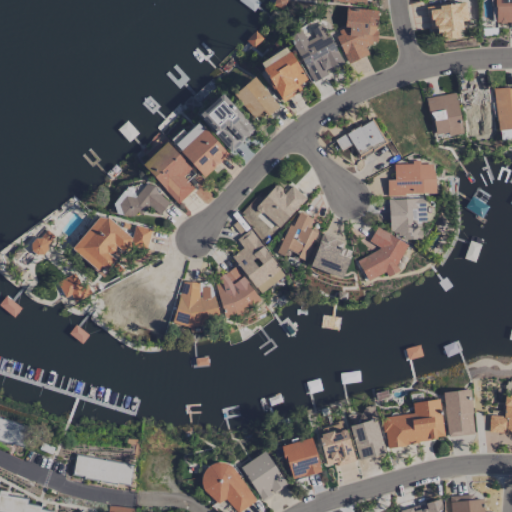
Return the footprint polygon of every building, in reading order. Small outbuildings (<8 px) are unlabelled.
[(511,0),(493,0),(494,23),(511,22),(511,0)] [(425,7),(428,30),(436,29),(437,38),(460,36),(458,22),(466,21),(464,3),(425,7)] [(376,10),(345,8),(344,23),(345,27),(337,30),(336,40),(346,64),(367,55),(364,46),(376,41),(376,33),(375,30),(376,10)] [(309,28),(313,37),(305,40),(301,30),(288,35),(310,83),(326,75),(325,73),(342,66),(322,22),(309,28)] [(258,63),(281,102),(301,90),(297,85),(305,80),(285,47),(258,63)] [(232,94),(251,118),(260,112),(264,117),(277,107),(253,77),(232,94)] [(511,86),(491,90),(497,131),(511,128),(511,86)] [(465,133),(491,130),(486,88),(461,91),(465,133)] [(230,152),(253,129),(220,93),(196,115),(230,152)] [(454,93),(425,98),(432,135),(445,133),(446,136),(461,133),(454,93)] [(370,118),(333,140),(340,151),(350,145),(357,157),(384,142),(370,118)] [(202,177),(227,155),(196,122),(172,145),(202,177)] [(177,203),(193,188),(181,176),(189,168),(165,142),(140,165),(177,203)] [(392,163),(392,180),(385,180),(385,195),(433,194),(432,164),(419,164),(419,163),(392,163)] [(306,199),(291,185),(284,192),(275,184),(254,206),(278,228),(306,199)] [(387,199),(387,232),(397,232),(397,241),(420,241),(419,223),(424,223),(423,199),(387,199)] [(277,251),(303,263),(317,233),(308,229),(312,219),(295,211),(277,251)] [(70,250),(96,270),(99,267),(107,269),(114,260),(109,256),(115,248),(126,251),(131,244),(146,248),(150,229),(133,225),(130,237),(108,219),(96,217),(70,250)] [(365,281),(383,272),(385,277),(397,271),(395,266),(406,243),(374,228),(367,242),(380,248),(355,260),(365,281)] [(283,275),(249,229),(235,239),(242,248),(230,256),(258,294),(283,275)] [(225,317),(255,305),(239,267),(209,279),(225,317)] [(64,298),(69,295),(73,302),(90,293),(86,285),(81,287),(73,273),(56,282),(64,298)] [(170,325),(203,332),(206,317),(209,317),(215,286),(180,279),(170,325)] [(472,435),(469,390),(442,392),(445,437),(472,435)] [(487,432),(511,433),(511,395),(503,395),(502,416),(488,415),(487,432)] [(412,413),(381,417),(385,447),(443,439),(438,399),(411,403),(412,413)] [(0,441),(22,447),(28,426),(0,419),(0,441)] [(353,461),(345,429),(318,435),(325,468),(353,461)] [(290,480),(319,472),(310,437),(280,446),(290,480)] [(285,484),(263,451),(238,467),(261,501),(285,484)] [(131,464),(73,455),(70,477),(128,486),(131,464)] [(238,511),(255,500),(223,457),(196,478),(216,505),(225,499),(234,511),(238,511)] [(50,511),(51,510),(24,505),(25,500),(6,496),(6,492),(0,490),(0,511),(50,511)] [(449,511),(482,511),(482,499),(472,500),(472,495),(449,496),(449,511)] [(436,511),(441,509),(438,499),(423,503),(423,505),(398,511),(436,511)]
